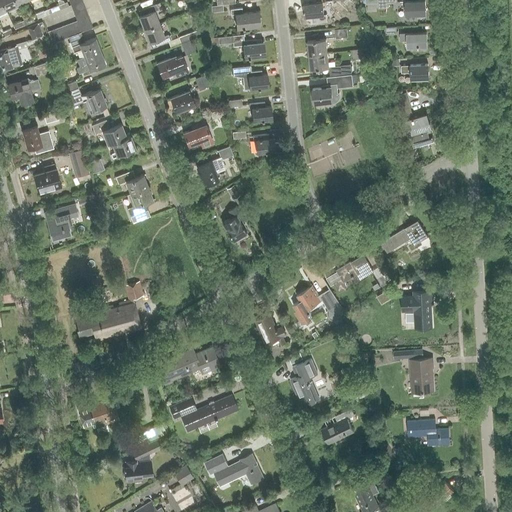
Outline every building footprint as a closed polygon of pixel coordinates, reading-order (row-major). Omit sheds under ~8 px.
[(15,0),(1,0),(6,9),(17,4),(15,0)] [(406,15),(426,14),(425,0),(421,0),(405,1),(406,15)] [(304,4),(305,17),(312,16),(313,23),(327,21),(327,15),(324,15),(322,2),(304,4)] [(140,17),(144,30),(159,24),(154,11),(159,10),(157,4),(142,9),(144,15),(140,17)] [(231,15),(238,14),(240,27),(260,25),(258,10),(242,12),(242,7),(230,9),(231,15)] [(87,13),(85,8),(74,12),(76,17),(87,13)] [(195,19),(196,22),(201,20),(197,9),(190,11),(193,20),(195,19)] [(89,17),(87,13),(76,17),(77,20),(78,22),(89,17)] [(89,17),(78,22),(80,27),(91,22),(89,17)] [(77,20),(73,22),(77,33),(78,32),(82,31),(80,27),(78,22),(77,20)] [(68,24),(72,35),(77,33),(73,22),(68,24)] [(93,27),(91,22),(80,27),(82,31),(93,27)] [(44,36),(39,23),(28,28),(33,41),(44,36)] [(68,24),(63,26),(67,37),(69,36),(72,35),(68,24)] [(159,24),(144,30),(149,43),(154,41),(156,46),(170,41),(168,35),(164,36),(159,24)] [(62,39),(67,37),(63,26),(58,28),(62,39)] [(58,28),(53,30),(57,41),(62,39),(58,28)] [(347,28),(335,29),(336,38),(348,37),(347,28)] [(179,38),(181,43),(192,39),(203,35),(201,29),(179,38)] [(53,30),(48,32),(53,42),(57,41),(53,30)] [(407,32),(399,33),(399,40),(407,40),(407,47),(427,46),(427,31),(407,32)] [(82,49),(85,56),(101,50),(96,37),(82,42),(78,32),(77,33),(72,35),(69,36),(75,52),(82,49)] [(232,41),(233,46),(244,45),(245,60),(263,58),(261,38),(239,41),(239,35),(220,37),(220,42),(232,41)] [(192,39),(181,43),(186,54),(197,50),(192,39)] [(307,41),(309,55),(327,53),(326,39),(307,41)] [(0,71),(16,66),(23,64),(17,45),(11,47),(10,46),(0,48),(0,71)] [(106,63),(101,50),(85,56),(87,64),(77,68),(79,73),(106,63)] [(329,63),(327,53),(309,55),(310,69),(329,67),(330,76),(351,73),(350,64),(336,66),(336,62),(329,63)] [(182,55),(176,57),(176,55),(157,62),(162,76),(176,71),(177,75),(188,71),(182,55)] [(391,73),(402,73),(401,65),(401,59),(385,59),(385,64),(391,73)] [(55,61),(34,67),(37,77),(58,71),(55,61)] [(428,64),(404,65),(401,65),(401,71),(411,70),(411,79),(429,78),(428,64)] [(251,71),(251,66),(232,68),(233,76),(243,77),(245,89),(249,89),(269,87),(267,74),(261,74),(261,70),(251,71)] [(211,86),(206,75),(195,79),(200,90),(211,86)] [(326,85),(326,87),(312,89),(314,104),(332,102),(332,103),(334,103),(336,102),(338,101),(340,100),(340,98),(340,97),(340,93),(338,93),(338,89),(354,87),(353,75),(338,77),(339,83),(326,85)] [(31,92),(31,91),(40,88),(38,79),(28,82),(27,77),(8,83),(12,98),(19,96),(21,104),(33,100),(31,92)] [(65,84),(67,91),(78,86),(76,80),(65,84)] [(67,91),(71,105),(71,106),(88,99),(93,110),(107,105),(100,87),(82,94),(78,86),(67,91)] [(189,90),(170,97),(176,111),(195,104),(189,90)] [(243,99),(229,101),(230,107),(243,106),(243,99)] [(409,100),(398,103),(401,112),(412,109),(409,100)] [(265,102),(249,104),(249,108),(252,108),(253,121),(272,118),(271,106),(265,106),(265,102)] [(56,109),(44,113),(46,122),(59,119),(56,109)] [(223,109),(210,113),(213,120),(225,116),(223,109)] [(434,138),(426,114),(407,120),(414,144),(434,138)] [(106,119),(92,125),(95,134),(103,131),(108,144),(112,142),(126,136),(121,123),(110,127),(106,119)] [(196,125),(197,127),(184,132),(189,145),(200,141),(202,145),(213,141),(205,121),(196,125)] [(39,133),(37,125),(22,129),(28,148),(34,146),(36,153),(54,148),(49,130),(39,133)] [(126,136),(112,142),(116,151),(111,153),(113,157),(136,148),(131,135),(126,136)] [(268,135),(253,136),(253,141),(255,140),(257,153),(276,151),(275,138),(269,138),(268,135)] [(219,179),(216,171),(225,168),(221,160),(233,155),(230,146),(218,151),(220,157),(197,166),(205,185),(219,179)] [(89,175),(83,150),(69,153),(76,178),(89,175)] [(105,169),(101,158),(89,162),(93,173),(105,169)] [(44,166),(45,171),(34,174),(39,191),(61,185),(55,163),(44,166)] [(127,181),(131,193),(149,186),(144,174),(136,177),(133,170),(116,176),(119,184),(127,181)] [(128,195),(133,207),(128,208),(131,216),(148,209),(145,202),(153,199),(149,186),(131,193),(131,194),(128,195)] [(241,197),(234,186),(228,190),(234,201),(241,197)] [(78,215),(75,204),(45,213),(52,237),(70,232),(68,224),(72,223),(71,217),(78,215)] [(232,217),(223,222),(225,227),(226,227),(227,228),(226,228),(233,239),(246,231),(243,225),(244,224),(241,220),(244,218),(236,205),(227,210),(232,217)] [(414,245),(427,237),(417,221),(404,229),(381,243),(387,252),(410,238),(414,245)] [(337,272),(326,278),(331,285),(334,283),(339,292),(346,288),(344,282),(349,278),(352,277),(355,282),(373,271),(363,255),(351,262),(350,261),(336,270),(337,272)] [(383,275),(377,278),(383,289),(389,286),(383,275)] [(129,299),(73,314),(79,335),(94,331),(96,340),(142,327),(133,298),(143,295),(139,280),(125,284),(129,299)] [(399,293),(394,285),(382,293),(387,300),(399,293)] [(324,299),(327,304),(330,309),(329,311),(329,313),(330,313),(331,316),(337,320),(340,318),(341,319),(342,317),(342,314),(341,312),(340,310),(341,309),(342,311),(343,311),(339,304),(330,289),(319,296),(312,286),(296,295),(300,301),(294,304),(293,305),(296,311),(294,312),(302,325),(312,319),(307,310),(316,304),(324,299)] [(413,296),(402,296),(403,310),(415,309),(415,324),(431,323),(431,308),(432,308),(431,291),(413,292),(413,296)] [(88,307),(87,300),(80,302),(82,309),(88,307)] [(279,339),(282,345),(287,343),(284,337),(286,336),(282,328),(278,330),(278,329),(276,329),(270,314),(256,320),(266,344),(279,339)] [(195,354),(193,348),(162,362),(165,368),(159,370),(165,384),(171,382),(171,380),(200,368),(202,374),(220,366),(212,347),(195,354)] [(410,350),(401,350),(402,358),(410,357),(410,350)] [(301,355),(290,359),(291,364),(303,359),(301,355)] [(433,367),(432,357),(410,359),(413,392),(433,391),(432,367),(433,367)] [(310,383),(308,378),(318,374),(311,359),(292,367),(296,377),(290,379),(298,399),(302,407),(319,399),(316,391),(312,382),(310,383)] [(96,428),(119,420),(115,409),(120,407),(116,395),(111,397),(110,392),(101,395),(102,400),(96,402),(95,400),(88,403),(89,405),(77,409),(83,427),(94,423),(96,428)] [(174,413),(177,419),(180,418),(183,416),(189,430),(214,419),(215,420),(217,419),(217,418),(238,409),(231,395),(195,411),(192,405),(174,413)] [(346,412),(348,417),(354,415),(352,409),(346,412)] [(347,418),(321,430),(328,443),(353,432),(347,418)] [(435,418),(407,420),(408,436),(428,435),(429,445),(450,444),(449,427),(436,428),(435,418)] [(165,422),(136,436),(140,445),(169,431),(165,422)] [(137,459),(150,453),(163,447),(159,438),(141,446),(133,450),(137,459)] [(150,453),(137,459),(137,460),(126,461),(126,465),(123,466),(125,480),(142,478),(142,477),(149,476),(149,475),(153,474),(152,460),(151,460),(150,453)] [(222,454),(205,462),(211,474),(214,472),(220,485),(246,473),(251,484),(264,477),(252,453),(240,459),(240,460),(228,466),(222,454)] [(194,477),(186,465),(175,472),(182,485),(194,477)] [(356,478),(359,484),(352,487),(363,511),(366,511),(378,507),(372,495),(378,492),(369,472),(356,478)] [(413,493),(408,511),(409,511),(430,511),(444,499),(446,502),(452,497),(449,494),(453,490),(446,482),(429,499),(413,493)] [(163,511),(161,508),(159,508),(156,510),(151,501),(133,511),(163,511)] [(280,511),(276,503),(256,511),(250,511),(249,509),(241,511),(280,511)]
